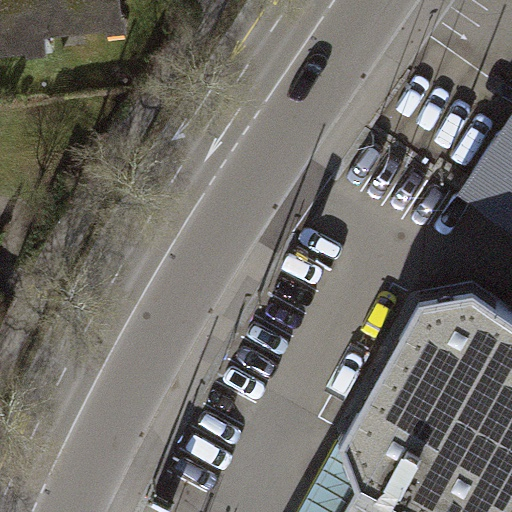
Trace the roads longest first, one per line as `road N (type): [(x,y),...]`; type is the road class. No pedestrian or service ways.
road 1 (primary): [(34,511),(139,303),(335,0)]
road 2 (unknown): [(366,229),(241,455)]
